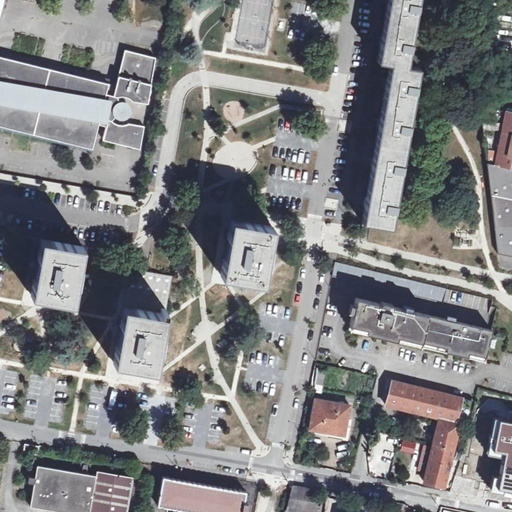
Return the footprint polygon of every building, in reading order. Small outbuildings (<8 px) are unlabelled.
[(417,0),(382,0),(383,1),(385,2),(384,7),(387,7),(384,23),(378,22),(375,38),(376,39),(376,41),(378,41),(377,47),(381,47),(378,64),(383,65),(381,81),(382,81),(381,83),(384,84),(383,89),(386,89),(383,105),(377,104),(374,121),(375,121),(375,123),(377,123),(376,128),(379,129),(377,145),(370,144),(367,162),(370,163),(369,169),(372,169),(370,185),(364,184),(360,202),(363,203),(362,208),(365,209),(363,225),(393,230),(419,71),(407,69),(417,0)] [(156,57),(126,50),(104,138),(141,149),(156,57)] [(0,125),(92,148),(109,84),(0,56),(0,125)] [(511,257),(511,112),(509,112),(498,165),(489,164),(499,255),(511,257)] [(251,225),(231,221),(221,277),(263,285),(264,278),(273,229),(251,225)] [(58,244),(42,241),(33,289),(32,297),(73,304),(83,248),(58,244)] [(447,289),(335,266),(332,280),(444,305),(447,289)] [(131,271),(124,308),(165,316),(172,278),(149,274),(131,271)] [(380,307),(356,302),(350,328),(486,359),(492,331),(390,310),(391,307),(381,305),(380,307)] [(165,316),(124,308),(122,318),(119,317),(117,329),(112,328),(110,342),(117,343),(114,365),(122,366),(121,373),(126,374),(126,371),(155,376),(158,358),(159,351),(168,352),(170,338),(162,337),(165,316)] [(464,398),(393,381),(388,405),(435,418),(435,421),(441,423),(425,484),(444,488),(461,424),(458,423),(464,398)] [(350,408),(316,402),(311,431),(345,438),(350,408)] [(464,464),(488,469),(502,407),(479,402),(464,464)] [(418,454),(420,443),(401,439),(399,451),(418,454)] [(39,446),(24,444),(24,453),(38,455),(39,446)] [(97,475),(39,465),(32,506),(64,511),(128,511),(134,479),(98,472),(97,475)] [(457,490),(471,494),(477,475),(462,471),(457,490)] [(247,490),(163,475),(158,504),(169,506),(200,511),(244,511),(247,511),(248,503),(245,502),(247,490)] [(316,511),(322,490),(294,485),(287,509),(302,511),(316,511)]
